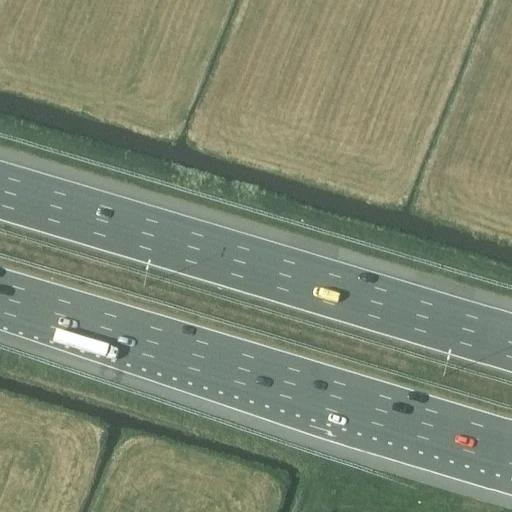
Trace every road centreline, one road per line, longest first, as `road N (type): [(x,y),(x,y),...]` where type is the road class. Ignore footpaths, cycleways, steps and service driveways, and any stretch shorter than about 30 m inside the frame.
road 1 (motorway): [(0,298),(511,451)]
road 2 (motorway): [(511,347),(0,196)]
